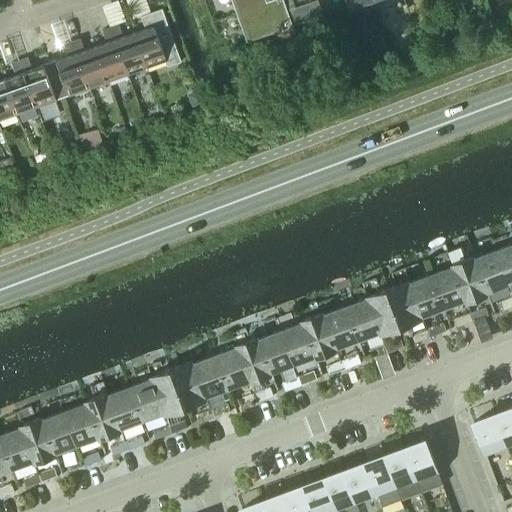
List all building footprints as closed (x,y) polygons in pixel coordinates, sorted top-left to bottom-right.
[(114,0),(111,1),(119,23),(135,16),(128,0),(114,0)] [(286,0),(231,0),(239,19),(287,2),(286,0)] [(316,0),(289,9),(287,2),(239,19),(246,41),(323,14),(318,0),(316,0)] [(145,27),(134,31),(147,66),(165,60),(167,65),(181,59),(162,8),(141,15),(145,27)] [(511,25),(508,16),(496,20),(500,30),(511,26),(511,25)] [(111,26),(128,73),(147,66),(134,31),(123,35),(119,23),(111,26)] [(107,41),(96,45),(109,80),(128,73),(111,26),(103,29),(107,41)] [(81,37),(73,40),(90,87),(109,80),(96,45),(85,49),(81,37)] [(63,97),(90,87),(73,40),(64,43),(69,55),(51,61),(63,97)] [(388,49),(394,60),(402,56),(395,45),(388,49)] [(37,106),(63,97),(51,61),(32,68),(28,56),(20,59),(37,106)] [(18,113),(37,106),(20,59),(12,61),(16,74),(5,78),(18,113)] [(0,119),(18,113),(5,78),(0,79),(0,119)] [(147,125),(156,122),(154,115),(145,119),(147,125)] [(135,129),(144,126),(141,118),(132,121),(135,129)] [(115,129),(117,136),(128,132),(125,126),(115,129)] [(43,162),(53,159),(50,150),(35,155),(38,162),(42,160),(43,162)] [(509,282),(511,281),(511,243),(497,249),(509,282)] [(497,249),(475,257),(488,290),(509,282),(497,249)] [(453,265),(466,299),(467,301),(488,293),(488,290),(475,257),(474,255),(453,263),(453,265)] [(453,265),(432,273),(444,307),(466,299),(453,265)] [(432,273),(410,281),(422,315),(444,307),(432,273)] [(409,279),(388,287),(402,325),(423,317),(422,315),(410,281),(409,279)] [(368,297),(381,330),(381,332),(402,325),(388,287),(367,295),(368,297)] [(511,306),(511,296),(498,302),(502,310),(511,306)] [(368,297),(346,305),(359,339),(381,330),(368,297)] [(346,305),(324,313),(337,347),(359,339),(346,305)] [(470,312),(474,321),(489,315),(486,306),(470,312)] [(302,319),(303,321),(315,355),(316,357),(338,349),(337,347),(324,313),(324,311),(302,319)] [(474,321),(470,312),(454,318),(458,327),(474,321)] [(303,321),(281,329),(294,363),(315,355),(303,321)] [(428,328),(431,336),(447,331),(444,322),(428,328)] [(431,336),(428,328),(412,334),(415,342),(431,336)] [(281,329),(259,337),(272,371),(294,363),(281,329)] [(273,373),(272,371),(259,337),(259,335),(237,343),(238,345),(250,379),(251,381),(273,373)] [(385,344),(388,352),(404,346),(401,338),(385,344)] [(388,352),(385,344),(369,350),(372,358),(388,352)] [(238,345),(216,354),(228,387),(250,379),(238,345)] [(207,395),(228,387),(216,354),(194,362),(207,395)] [(342,360),(346,368),(361,362),(358,354),(342,360)] [(193,360),(172,367),(186,405),(207,397),(207,395),(194,362),(193,360)] [(346,368),(342,360),(326,366),(330,374),(346,368)] [(152,377),(165,411),(165,413),(186,405),(172,367),(151,375),(152,377)] [(298,376),(302,385),(318,379),(314,370),(298,376)] [(302,385),(298,376),(283,382),(286,391),(302,385)] [(152,377),(130,385),(143,419),(165,411),(152,377)] [(130,385),(109,394),(121,427),(143,419),(130,385)] [(255,392),(258,401),(274,395),(271,387),(255,392)] [(86,400),(87,402),(99,435),(100,437),(122,429),(121,427),(109,394),(108,391),(86,400)] [(258,401),(255,392),(239,398),(242,407),(258,401)] [(78,443),(99,435),(87,402),(65,410),(78,443)] [(212,408),(215,417),(231,411),(228,402),(212,408)] [(511,444),(511,406),(495,413),(507,446),(511,444)] [(215,417),(212,408),(196,414),(199,423),(215,417)] [(65,410),(43,418),(56,451),(78,443),(65,410)] [(486,454),(507,446),(495,413),(474,421),(486,454)] [(22,426),(34,459),(35,462),(57,453),(56,451),(43,418),(43,416),(21,424),(22,426)] [(169,424),(172,433),(188,427),(185,418),(169,424)] [(172,433),(169,424),(153,430),(156,439),(172,433)] [(22,426),(0,433),(0,434),(12,468),(34,459),(22,426)] [(0,434),(0,472),(12,468),(0,434)] [(126,440),(130,449),(146,443),(142,434),(126,440)] [(442,483),(426,438),(405,446),(421,491),(442,483)] [(130,449),(126,440),(111,446),(114,455),(130,449)] [(385,454),(397,487),(401,498),(421,491),(405,446),(385,454)] [(83,457),(86,465),(102,459),(99,451),(83,457)] [(397,487),(385,454),(364,461),(377,494),(381,506),(401,498),(397,487)] [(86,465),(83,457),(67,462),(70,471),(86,465)] [(356,502),(377,494),(364,461),(344,469),(356,502)] [(39,473),(42,481),(58,476),(55,467),(39,473)] [(356,502),(344,469),(324,476),(336,510),(356,502)] [(42,481),(39,473),(23,479),(26,487),(42,481)] [(324,476),(304,484),(314,511),(329,511),(336,510),(324,476)] [(0,487),(0,497),(15,491),(12,483),(0,487)] [(314,511),(304,484),(283,492),(291,511),(314,511)] [(291,511),(283,492),(263,499),(267,511),(291,511)] [(244,511),(267,511),(263,499),(242,507),(244,511)]
